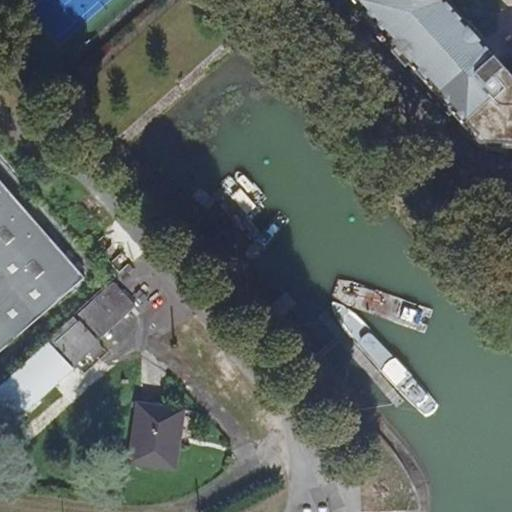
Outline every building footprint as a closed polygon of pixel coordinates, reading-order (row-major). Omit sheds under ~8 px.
[(511,0),(350,0),(351,1),(480,145),(511,146),(511,0)] [(0,355),(88,277),(54,239),(0,178),(0,355)] [(97,342),(131,310),(110,288),(77,319),(97,342)] [(70,366),(93,344),(76,326),(53,348),(70,366)] [(0,436),(68,372),(45,348),(0,389),(0,436)] [(170,447),(175,412),(134,406),(123,467),(170,474),(175,449),(170,447)]
